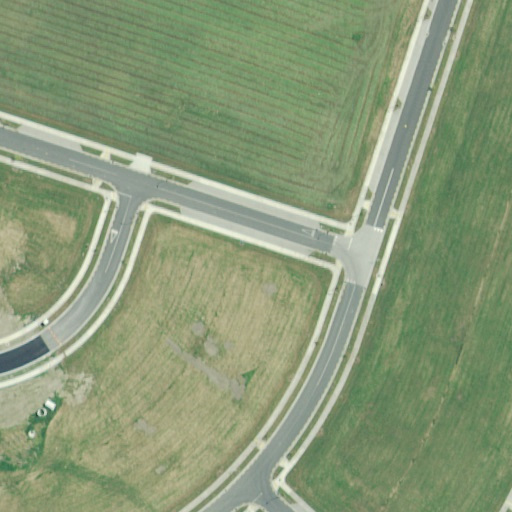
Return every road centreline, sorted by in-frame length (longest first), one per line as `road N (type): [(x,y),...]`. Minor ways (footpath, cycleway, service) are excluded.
road 1 (residential): [(365,253),(448,0)]
road 2 (residential): [(249,481),(318,381),(365,253)]
road 3 (residential): [(0,363),(73,319),(96,290),(138,179)]
road 4 (residential): [(138,179),(365,253)]
road 5 (residential): [(0,135),(138,179)]
